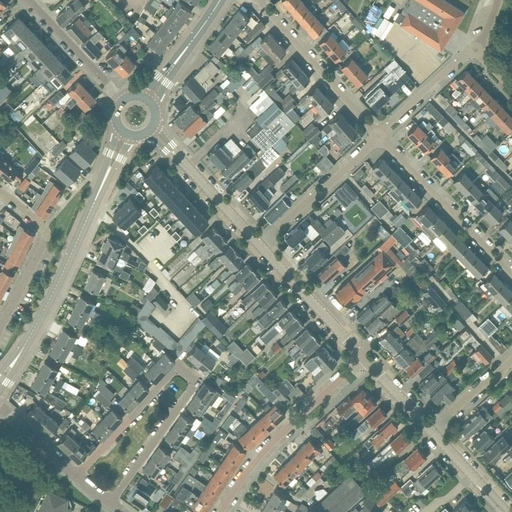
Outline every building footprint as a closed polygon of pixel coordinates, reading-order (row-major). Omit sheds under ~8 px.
[(57,17),(56,18),(63,26),(78,13),(78,12),(83,8),(76,0),(75,0),(76,0),(71,5),(57,17)] [(149,0),(144,8),(144,9),(146,10),(151,12),(154,14),(157,10),(160,3),(154,0),(149,0)] [(281,0),(289,9),(299,0),(281,0)] [(299,0),(289,9),(297,18),(308,9),(300,0),(299,0)] [(341,11),(343,14),(348,9),(339,0),(335,4),(341,11)] [(400,25),(432,45),(441,50),(464,12),(444,0),(408,0),(400,13),(399,12),(394,20),(401,24),(400,25)] [(172,5),(168,10),(171,12),(183,21),(191,11),(179,2),(175,7),(172,5)] [(297,18),(305,27),(316,18),(312,13),(316,9),(313,5),(308,9),(297,18)] [(372,6),(362,24),(370,29),(381,10),(372,6)] [(239,9),(231,19),(241,27),(242,27),(250,34),(253,37),(265,26),(261,21),(252,29),(245,23),(249,18),(239,9)] [(167,17),(163,22),(175,32),(183,21),(171,12),(168,10),(164,15),(167,17)] [(66,29),(73,37),(91,20),(88,17),(82,23),(79,18),(66,29)] [(351,19),(350,20),(355,26),(359,22),(355,17),(355,18),(354,17),(351,19)] [(4,31),(13,41),(27,27),(18,18),(9,27),(4,31)] [(316,18),(305,27),(314,36),(324,27),(316,18)] [(231,19),(223,28),(234,37),(241,27),(231,19)] [(89,21),(73,37),(79,43),(86,37),(91,32),(87,28),(92,24),(89,21)] [(163,22),(155,32),(167,42),(175,32),(163,22)] [(359,22),(355,26),(360,32),(365,28),(359,22)] [(10,61),(36,37),(27,27),(13,41),(7,45),(14,52),(5,60),(7,63),(10,61)] [(132,27),(127,32),(131,35),(135,40),(140,36),(132,27)] [(155,32),(149,28),(146,33),(152,37),(147,43),(159,52),(167,42),(155,32)] [(223,28),(216,37),(226,46),(234,37),(223,28)] [(101,51),(94,44),(103,36),(99,31),(81,47),(92,58),(101,51)] [(105,57),(113,65),(125,54),(122,51),(126,47),(122,43),(131,35),(127,32),(115,44),(117,46),(105,57)] [(259,51),(263,56),(277,42),(269,33),(259,42),(264,47),(259,51)] [(325,48),(328,51),(338,42),(329,33),(319,42),(324,48),(325,48)] [(247,42),(253,37),(250,34),(245,39),(247,42)] [(25,54),(30,59),(45,46),(36,37),(10,61),(14,66),(23,57),(23,56),(25,54)] [(226,46),(216,37),(208,47),(220,56),(220,55),(221,56),(225,52),(229,55),(232,50),(226,46)] [(277,42),(263,56),(271,65),(286,51),(277,42)] [(338,42),(328,51),(331,54),(330,55),(335,61),(346,51),(338,42)] [(376,42),(372,45),(377,51),(380,48),(376,42)] [(242,50),(241,52),(245,56),(254,48),(250,44),(243,50),(242,50)] [(30,59),(38,69),(53,55),(45,46),(30,59)] [(237,55),(241,52),(242,50),(239,47),(233,52),(236,56),(237,55)] [(380,48),(377,51),(382,56),(385,53),(380,48)] [(138,54),(141,58),(146,53),(143,49),(138,54)] [(125,54),(113,65),(123,75),(135,64),(125,54)] [(42,83),(47,78),(62,64),(53,55),(38,69),(39,69),(33,74),(42,83)] [(214,56),(211,59),(219,68),(224,63),(214,56)] [(347,72),(350,75),(359,67),(351,57),(341,67),(346,73),(347,72)] [(183,85),(182,86),(186,91),(184,93),(185,94),(190,100),(193,98),(194,99),(210,84),(213,81),(210,77),(219,68),(211,59),(183,85)] [(285,73),(290,78),(301,69),(292,59),(275,74),(279,78),(285,73)] [(47,78),(42,83),(50,92),(56,87),(63,80),(71,73),(62,64),(47,78)] [(269,64),(253,79),(257,83),(270,71),(273,69),(269,64)] [(367,92),(363,95),(376,108),(404,82),(409,78),(396,65),(392,69),(367,92)] [(359,67),(350,75),(353,79),(352,79),(357,85),(368,76),(359,67)] [(301,69),(290,78),(295,84),(289,90),(292,94),(310,79),(301,69)] [(458,89),(461,91),(474,79),(471,76),(472,75),(466,70),(456,79),(456,78),(452,82),(452,83),(451,84),(456,90),(457,89),(458,89)] [(276,78),(270,71),(257,83),(263,89),(276,78)] [(2,74),(0,75),(0,87),(8,80),(2,74)] [(455,97),(450,102),(450,103),(454,106),(459,101),(459,102),(469,92),(474,97),(484,88),(478,82),(477,82),(474,79),(461,91),(455,97)] [(61,106),(65,111),(76,100),(87,90),(78,81),(68,91),(72,95),(64,103),(61,106)] [(5,84),(0,88),(0,99),(10,90),(5,84)] [(309,100),(314,105),(325,96),(316,86),(299,101),(302,105),(309,100)] [(203,107),(204,108),(190,122),(183,128),(191,137),(198,130),(213,116),(209,112),(210,111),(209,110),(215,104),(222,105),(222,99),(225,96),(224,95),(228,90),(225,87),(222,89),(218,93),(213,98),(203,107)] [(193,117),(203,107),(213,98),(218,93),(214,88),(201,100),(201,101),(196,105),(195,104),(192,106),(190,104),(175,119),(174,119),(182,127),(189,120),(193,116),(193,117)] [(474,97),(469,102),(477,110),(478,109),(491,97),(488,93),(484,88),(474,97)] [(48,101),(53,106),(64,95),(59,90),(48,101)] [(95,100),(87,90),(76,100),(85,110),(95,100)] [(434,98),(443,108),(449,103),(440,93),(434,98)] [(274,101),(282,110),(293,100),(294,99),(289,94),(278,105),(274,101)] [(325,96),(314,105),(319,111),(313,117),(316,121),(334,105),(325,96)] [(485,109),(490,114),(500,104),(495,99),(494,100),(491,97),(478,109),(481,112),(485,109)] [(297,103),(293,100),(282,110),(294,123),(298,119),(289,111),(297,103)] [(245,168),(271,144),(274,142),(280,137),(283,134),(294,123),(282,110),(274,101),(254,121),(255,123),(246,132),(261,148),(250,158),(242,149),(228,162),(221,169),(223,171),(221,172),(226,177),(227,176),(229,178),(237,171),(242,166),(245,168)] [(424,107),(438,122),(443,117),(439,112),(430,102),(424,107)] [(3,107),(9,114),(14,109),(8,103),(3,107)] [(449,103),(443,108),(449,114),(452,117),(457,113),(449,103)] [(490,114),(498,123),(508,114),(504,110),(505,110),(500,104),(490,114)] [(17,108),(10,115),(17,122),(24,116),(17,108)] [(70,122),(76,128),(87,117),(82,111),(70,122)] [(332,126),(337,132),(348,122),(340,113),(323,128),(326,132),(332,126)] [(508,114),(498,123),(495,126),(498,130),(502,126),(507,132),(511,126),(511,116),(511,117),(508,114)] [(443,117),(438,122),(442,126),(442,127),(449,134),(452,132),(455,128),(443,117)] [(456,121),(461,126),(465,122),(460,117),(456,121)] [(338,133),(331,138),(340,148),(338,150),(343,156),(354,146),(349,140),(358,132),(348,122),(337,132),(338,133)] [(417,124),(407,134),(412,139),(413,139),(416,142),(431,128),(433,126),(429,122),(422,129),(417,124)] [(465,122),(461,126),(466,131),(469,134),(473,130),(465,122)] [(302,131),(306,136),(316,127),(312,123),(302,131)] [(316,127),(306,136),(310,140),(321,131),(317,127),(316,127)] [(431,128),(416,142),(419,145),(419,146),(424,152),(431,145),(434,142),(430,137),(435,132),(431,128)] [(283,134),(280,137),(286,143),(289,140),(283,134)] [(473,137),(478,143),(481,139),(476,134),(473,137)] [(458,139),(463,143),(466,140),(462,135),(458,139)] [(481,139),(478,143),(482,147),(489,154),(492,151),(497,146),(489,138),(486,135),(481,139)] [(0,145),(0,147),(3,150),(11,141),(7,137),(0,145)] [(207,154),(220,168),(227,162),(241,149),(230,138),(221,147),(218,144),(214,148),(207,154)] [(62,140),(57,146),(62,151),(67,145),(62,140)] [(308,140),(288,158),(291,162),(311,143),(308,140)] [(463,143),(461,145),(465,150),(472,157),(478,151),(472,145),(467,140),(463,143)] [(71,153),(84,165),(94,154),(81,142),(71,153)] [(233,182),(241,190),(279,153),(271,144),(245,168),(246,170),(233,182)] [(62,151),(57,146),(51,152),(57,157),(62,151)] [(436,162),(439,166),(449,157),(440,148),(430,158),(435,163),(436,162)] [(6,155),(12,160),(17,155),(10,149),(6,155)] [(484,172),(487,169),(491,165),(478,151),(472,157),(471,158),(474,161),(477,159),(484,165),(481,168),(484,172)] [(449,157),(439,166),(442,169),(442,170),(447,175),(454,168),(457,166),(461,162),(456,157),(453,153),(449,157)] [(325,155),(321,160),(315,165),(324,174),(334,165),(325,155)] [(24,171),(29,175),(35,167),(37,165),(40,161),(35,157),(24,171)] [(495,161),(500,166),(503,162),(498,157),(495,161)] [(372,167),(382,177),(391,168),(382,158),(372,167)] [(55,170),(61,176),(68,182),(79,171),(71,164),(65,159),(55,170)] [(8,162),(0,171),(0,173),(9,181),(13,175),(19,180),(23,175),(8,162)] [(503,162),(500,166),(504,171),(508,167),(503,162)] [(29,175),(26,178),(30,181),(39,171),(41,169),(37,165),(35,167),(29,175)] [(156,165),(143,177),(151,185),(164,174),(156,165)] [(491,165),(487,169),(492,174),(496,170),(491,165)] [(254,190),(247,197),(260,211),(267,204),(271,200),(263,192),(273,183),(274,184),(285,173),(279,166),(254,190)] [(360,168),(352,175),(356,181),(365,173),(360,168)] [(385,181),(392,187),(401,178),(391,168),(382,177),(382,178),(378,182),(381,184),(385,181)] [(453,181),(463,192),(473,182),(463,172),(453,181)] [(164,174),(151,185),(158,193),(171,181),(164,174)] [(294,174),(279,188),(285,194),(285,193),(288,191),(292,187),(300,180),(294,174)] [(497,180),(507,190),(511,186),(500,176),(497,180)] [(30,181),(26,178),(26,177),(18,186),(23,190),(30,181)] [(388,192),(398,202),(411,188),(401,178),(392,187),(392,188),(388,192)] [(50,180),(45,187),(59,196),(63,189),(55,184),(50,180)] [(128,181),(125,185),(130,191),(134,188),(128,181)] [(171,181),(158,193),(166,201),(178,189),(171,181)] [(339,188),(352,202),(358,196),(345,182),(339,188)] [(463,192),(473,202),(483,192),(473,182),(463,192)] [(361,187),(366,192),(370,189),(365,184),(361,187)] [(45,189),(41,194),(54,203),(59,196),(45,187),(44,188),(45,189)] [(483,213),(493,203),(498,198),(488,187),(483,192),(473,202),(483,213)] [(411,188),(398,202),(402,198),(412,208),(422,199),(411,188)] [(178,189),(166,201),(173,209),(186,197),(178,189)] [(370,189),(366,192),(371,198),(374,194),(370,189)] [(138,192),(134,196),(140,201),(144,197),(139,191),(138,192)] [(36,200),(35,201),(49,210),(54,203),(41,194),(37,192),(33,198),(36,200)] [(271,208),(264,215),(271,223),(290,206),(293,202),(290,198),(289,197),(286,194),(271,208)] [(186,197),(173,209),(180,217),(193,205),(186,197)] [(130,198),(121,206),(133,219),(142,211),(130,198)] [(49,210),(35,201),(31,207),(35,211),(45,217),(49,210)] [(493,203),(483,213),(493,223),(503,213),(493,203)] [(193,205),(180,217),(188,225),(201,213),(193,205)] [(384,205),(375,214),(380,219),(381,218),(382,216),(385,214),(389,210),(384,205)] [(421,226),(423,229),(437,215),(427,205),(414,218),(422,225),(421,226)] [(121,206),(113,215),(124,227),(133,219),(121,206)] [(153,207),(149,211),(154,217),(159,213),(153,207)] [(389,210),(385,214),(390,219),(394,215),(389,210)] [(201,213),(188,225),(195,233),(208,222),(201,213)] [(399,227),(401,225),(408,219),(404,214),(395,222),(399,227)] [(434,239),(438,235),(448,226),(437,215),(423,229),(426,231),(434,239)] [(298,225),(285,237),(286,239),(285,240),(289,244),(290,243),(293,246),(300,240),(306,234),(312,239),(318,233),(319,233),(325,228),(316,219),(315,221),(314,221),(312,219),(308,222),(305,219),(299,225),(298,225)] [(499,229),(509,239),(511,235),(511,222),(509,219),(499,229)] [(335,220),(320,234),(325,239),(340,226),(335,220)] [(17,231),(11,241),(26,249),(31,239),(34,234),(24,229),(20,225),(17,229),(17,230),(17,231)] [(144,225),(138,230),(142,235),(148,229),(144,225)] [(438,235),(448,245),(457,236),(448,226),(438,235)] [(201,245),(198,248),(201,251),(220,234),(213,227),(201,238),(205,243),(202,247),(201,245)] [(396,230),(392,234),(392,235),(397,240),(404,247),(409,243),(396,230)] [(175,231),(171,235),(176,241),(181,237),(175,231)] [(227,242),(220,234),(201,251),(205,255),(207,252),(206,250),(209,247),(215,253),(227,242)] [(402,256),(389,242),(393,238),(390,235),(378,246),(363,260),(357,266),(346,277),(349,279),(342,285),(335,292),(348,306),(395,263),(402,256)] [(448,245),(458,256),(467,246),(457,236),(448,245)] [(108,237),(102,250),(127,260),(128,258),(130,253),(120,249),(122,244),(108,237)] [(11,241),(6,251),(21,258),(26,249),(11,241)] [(313,253),(305,259),(314,269),(321,262),(323,265),(328,259),(326,257),(322,252),(327,247),(322,241),(319,245),(311,251),(313,253)] [(409,243),(404,247),(409,252),(408,253),(410,256),(407,258),(410,262),(416,257),(419,254),(409,243)] [(219,258),(224,263),(236,252),(230,245),(222,251),(207,265),(211,268),(217,263),(216,261),(219,258)] [(318,273),(326,282),(339,271),(341,273),(346,268),(337,258),(348,248),(345,245),(334,255),(336,256),(318,273)] [(458,256),(468,266),(477,257),(467,246),(458,256)] [(102,250),(97,261),(106,265),(112,268),(116,270),(121,272),(125,265),(125,263),(130,266),(133,260),(128,258),(127,260),(102,250)] [(194,250),(187,258),(190,261),(198,254),(194,250)] [(6,262),(5,264),(12,267),(14,262),(18,264),(21,258),(6,251),(5,253),(9,255),(6,262)] [(198,254),(190,261),(194,265),(202,258),(205,255),(201,251),(198,254)] [(236,252),(224,263),(230,270),(226,273),(225,271),(219,277),(222,280),(237,267),(244,260),(236,252)] [(133,260),(130,266),(135,268),(144,272),(147,267),(147,265),(138,256),(136,261),(133,260)] [(477,257),(468,266),(478,276),(487,267),(477,257)] [(399,265),(412,279),(419,272),(410,262),(407,258),(399,265)] [(420,262),(425,267),(429,264),(424,259),(420,262)] [(232,285),(228,288),(231,291),(234,288),(253,270),(246,263),(239,270),(234,274),(240,280),(236,283),(234,282),(232,285)] [(429,264),(425,267),(430,273),(433,269),(429,264)] [(0,271),(0,277),(1,279),(3,276),(10,279),(12,275),(9,273),(11,268),(4,265),(1,271),(0,271)] [(434,278),(438,282),(447,274),(443,269),(434,278)] [(85,286),(97,292),(105,276),(102,274),(93,270),(85,286)] [(234,288),(232,285),(225,291),(228,294),(231,297),(241,289),(239,287),(243,284),(248,290),(261,278),(253,270),(234,288)] [(419,272),(412,279),(410,281),(411,282),(413,280),(420,287),(425,282),(418,274),(420,272),(419,272)] [(494,292),(494,293),(503,283),(493,273),(483,282),(489,287),(483,292),(488,297),(494,292)] [(0,286),(5,289),(10,279),(3,276),(1,279),(0,277),(0,286)] [(142,288),(149,292),(150,292),(153,287),(156,282),(149,276),(147,281),(143,279),(140,286),(143,287),(142,288)] [(111,284),(120,288),(123,284),(114,280),(111,284)] [(439,283),(444,289),(447,286),(443,280),(439,283)] [(253,294),(258,300),(270,289),(263,281),(256,288),(241,301),(245,305),(251,299),(249,297),(253,294)] [(494,293),(504,303),(511,295),(511,292),(503,283),(494,293)] [(145,297),(142,302),(145,304),(148,299),(150,301),(158,292),(154,287),(154,288),(153,287),(150,292),(149,292),(145,297)] [(270,289),(258,300),(263,306),(260,309),(258,307),(252,313),(255,316),(270,303),(277,296),(270,289)] [(356,315),(364,323),(371,316),(390,299),(385,293),(371,306),(369,304),(356,315)] [(80,295),(74,308),(86,314),(93,302),(89,300),(80,295)] [(511,295),(504,303),(500,307),(510,316),(509,317),(509,318),(511,315),(511,295)] [(153,301),(162,311),(168,305),(159,296),(153,301)] [(145,304),(144,305),(151,311),(151,312),(156,307),(150,301),(148,299),(145,304)] [(268,310),(258,319),(265,327),(280,314),(287,307),(280,299),(272,306),(268,310)] [(365,324),(372,332),(385,321),(382,318),(395,306),(390,300),(365,324)] [(457,303),(453,306),(465,319),(468,316),(472,314),(460,301),(457,303)] [(141,309),(140,311),(146,316),(148,316),(151,312),(151,311),(144,305),(141,309)] [(76,324),(80,326),(86,314),(74,308),(68,320),(76,324)] [(395,318),(401,325),(411,315),(405,309),(395,318)] [(282,316),(259,337),(266,344),(284,328),(296,317),(290,310),(282,316)] [(104,316),(95,311),(92,317),(98,320),(101,321),(104,316)] [(134,319),(142,326),(148,321),(146,316),(140,311),(134,319)] [(211,311),(201,320),(209,329),(219,319),(211,311)] [(205,325),(198,317),(194,322),(201,329),(205,325)] [(296,317),(284,328),(289,334),(286,337),(285,336),(280,340),(284,344),(297,332),(304,325),(296,317)] [(150,320),(148,321),(142,326),(147,331),(154,324),(150,320)] [(447,320),(440,327),(444,331),(451,324),(447,320)] [(201,329),(194,322),(190,327),(198,334),(201,329)] [(478,327),(477,328),(487,339),(490,335),(493,332),(484,322),(483,322),(478,327)] [(158,328),(154,324),(147,331),(152,335),(153,334),(158,328)] [(209,329),(214,335),(216,337),(221,332),(216,326),(214,324),(211,328),(209,329)] [(379,340),(387,348),(392,354),(403,343),(399,338),(404,334),(396,326),(391,330),(390,329),(379,340)] [(130,327),(124,334),(128,337),(134,331),(130,327)] [(160,327),(158,328),(153,334),(157,338),(164,331),(160,327)] [(198,334),(190,327),(186,332),(194,338),(198,334)] [(289,352),(291,355),(313,335),(306,328),(294,339),(299,345),(296,348),(295,347),(289,352)] [(406,333),(409,337),(415,332),(412,328),(406,333)] [(63,329),(56,341),(68,348),(75,335),(63,329)] [(214,335),(209,329),(204,334),(210,339),(214,335)] [(168,334),(164,331),(157,338),(158,339),(161,342),(168,334)] [(194,338),(186,332),(182,337),(190,343),(194,338)] [(418,356),(439,337),(434,332),(424,342),(417,333),(393,355),(404,367),(411,360),(415,356),(409,349),(412,347),(412,348),(414,351),(414,352),(418,356)] [(172,338),(168,334),(161,342),(165,345),(165,346),(172,338)] [(313,335),(291,355),(295,359),(301,353),(299,352),(303,349),(308,354),(321,343),(313,335)] [(490,335),(487,339),(501,354),(507,348),(502,343),(500,344),(495,339),(494,340),(490,335)] [(190,343),(182,337),(177,343),(185,350),(190,343)] [(173,339),(172,338),(165,346),(171,350),(176,344),(172,340),(173,339)] [(165,345),(161,342),(158,339),(152,345),(159,352),(165,345)] [(233,353),(237,357),(237,356),(242,352),(243,350),(233,340),(226,347),(233,353)] [(68,348),(56,341),(50,353),(62,359),(68,348)] [(186,355),(197,363),(206,352),(200,348),(203,345),(198,341),(186,355)] [(216,346),(222,352),(226,347),(220,342),(216,346)] [(271,348),(276,353),(282,348),(277,342),(271,348)] [(185,350),(177,343),(176,344),(171,350),(178,357),(185,350)] [(74,350),(74,351),(80,354),(83,348),(77,345),(74,350)] [(474,352),(485,364),(492,357),(482,345),(474,352)] [(304,363),(304,364),(311,372),(318,365),(330,354),(323,346),(316,353),(304,363)] [(152,359),(152,360),(165,372),(175,361),(165,351),(155,362),(152,359)] [(405,368),(413,376),(435,356),(430,351),(423,357),(424,358),(422,360),(418,357),(405,368)] [(206,352),(197,363),(206,371),(215,360),(206,352)] [(239,354),(237,356),(246,365),(250,361),(242,352),(239,354)] [(233,353),(228,358),(234,363),(238,358),(237,357),(233,353)] [(330,354),(318,365),(322,368),(312,378),(315,382),(337,361),(330,354)] [(130,365),(138,373),(141,370),(148,376),(155,382),(165,372),(152,360),(147,365),(146,364),(144,366),(132,355),(126,362),(130,365)] [(444,370),(448,374),(458,365),(454,361),(444,370)] [(45,362),(38,374),(51,381),(58,369),(45,362)] [(430,362),(419,372),(423,377),(434,366),(430,362)] [(133,379),(138,373),(130,365),(124,371),(133,379)] [(419,383),(425,390),(428,393),(436,386),(446,377),(440,371),(436,376),(432,372),(427,377),(419,383)] [(437,388),(430,395),(438,403),(443,398),(447,403),(456,395),(452,390),(455,388),(451,384),(450,383),(458,376),(454,371),(437,388)] [(51,381),(38,374),(31,385),(44,393),(51,381)] [(266,412),(275,423),(280,418),(281,418),(285,414),(280,408),(284,404),(280,400),(272,391),(261,379),(257,375),(255,377),(261,384),(258,386),(275,404),(271,407),(268,403),(263,408),(266,412)] [(99,383),(105,386),(109,379),(104,376),(99,383)] [(59,378),(56,384),(62,387),(65,381),(59,378)] [(285,379),(272,391),(280,400),(293,387),(285,379)] [(139,380),(129,390),(139,400),(149,389),(142,382),(139,380)] [(196,394),(210,404),(211,405),(220,393),(215,390),(204,382),(200,389),(196,394)] [(68,383),(65,389),(75,395),(78,389),(68,383)] [(62,387),(56,384),(53,389),(59,392),(62,387)] [(349,396),(336,408),(342,415),(346,418),(357,408),(370,396),(362,388),(351,398),(349,396)] [(26,395),(32,399),(35,394),(28,390),(26,395)] [(95,396),(106,407),(112,401),(100,390),(95,396)] [(139,400),(129,390),(119,401),(122,404),(129,411),(139,400)] [(225,390),(221,395),(233,403),(236,398),(225,390)] [(43,398),(55,404),(56,403),(63,407),(66,402),(47,391),(43,398)] [(210,404),(196,394),(192,400),(187,406),(195,412),(201,416),(210,404)] [(243,396),(239,402),(243,406),(247,399),(243,396)] [(370,396),(357,408),(360,411),(348,422),(353,427),(365,415),(364,415),(376,404),(370,396)] [(511,398),(502,408),(502,407),(496,413),(500,417),(511,406),(511,398)] [(239,402),(231,414),(236,417),(238,419),(241,416),(238,413),(243,406),(239,402)] [(56,403),(55,404),(56,405),(54,409),(60,412),(63,407),(56,403)] [(498,403),(492,408),(495,412),(496,413),(502,407),(498,403)] [(28,415),(38,425),(47,415),(44,412),(37,405),(28,415)] [(478,410),(460,427),(469,437),(476,430),(487,420),(492,415),(495,412),(492,409),(492,408),(488,411),(483,406),(478,410)] [(379,407),(350,434),(355,438),(361,432),(369,425),(368,425),(371,422),(375,426),(379,422),(387,415),(379,407)] [(112,408),(102,419),(113,429),(122,418),(112,408)] [(266,412),(257,421),(267,431),(271,427),(275,423),(266,412)] [(182,414),(173,426),(184,434),(184,433),(191,438),(195,432),(189,427),(193,422),(182,414)] [(236,417),(231,414),(225,422),(229,425),(234,419),(236,417)] [(47,415),(38,425),(50,435),(58,426),(47,415)] [(205,416),(201,422),(213,430),(221,420),(216,416),(212,422),(205,416)] [(65,418),(58,426),(63,430),(69,422),(65,418)] [(113,429),(102,419),(92,430),(103,439),(113,429)] [(364,443),(368,447),(373,442),(377,446),(385,438),(398,427),(390,419),(364,443)] [(80,425),(86,431),(91,426),(85,421),(80,425)] [(257,421),(248,429),(257,439),(262,435),(267,431),(257,421)] [(213,430),(201,422),(198,426),(210,435),(213,430)] [(242,423),(233,432),(248,448),(253,444),(252,444),(257,439),(248,429),(242,423)] [(476,447),(478,450),(480,450),(481,451),(494,439),(489,434),(494,429),(489,424),(479,434),(472,440),(476,445),(476,447)] [(184,434),(173,426),(165,438),(176,445),(184,434)] [(57,442),(68,452),(76,442),(71,437),(76,431),(71,427),(57,442)] [(310,432),(319,441),(324,437),(315,427),(310,432)] [(212,439),(210,443),(215,446),(217,443),(221,437),(224,439),(227,435),(220,429),(212,439)] [(368,462),(374,468),(388,456),(390,458),(394,454),(395,455),(398,452),(403,447),(411,441),(402,432),(392,441),(392,440),(385,447),(368,462)] [(491,446),(483,453),(487,457),(487,460),(489,462),(492,462),(492,463),(500,456),(505,451),(511,445),(503,435),(491,446)] [(323,443),(329,450),(335,444),(329,438),(323,443)] [(305,444),(301,449),(310,458),(319,449),(309,439),(305,444)] [(77,442),(76,442),(68,452),(79,462),(87,453),(89,454),(96,447),(92,443),(90,446),(87,444),(83,448),(77,442)] [(207,447),(202,453),(207,457),(211,451),(215,446),(210,443),(207,447)] [(234,443),(226,454),(238,462),(242,456),(242,457),(246,451),(234,443)] [(159,445),(151,457),(162,465),(170,453),(159,445)] [(180,446),(176,452),(191,462),(198,451),(194,448),(190,453),(180,446)] [(390,469),(399,480),(411,468),(413,470),(419,465),(426,458),(417,448),(405,460),(403,458),(399,462),(399,461),(390,469)] [(296,453),(291,457),(305,470),(308,467),(305,464),(310,458),(301,449),(296,453)] [(182,464),(175,475),(180,478),(191,462),(176,452),(172,457),(182,464)] [(207,457),(202,453),(198,460),(203,463),(207,457)] [(226,454),(220,464),(232,472),(235,467),(234,467),(238,462),(226,454)] [(324,465),(328,469),(333,463),(336,460),(332,456),(329,459),(324,465)] [(162,465),(151,457),(143,469),(152,476),(153,477),(154,476),(162,465)] [(288,462),(283,467),(293,476),(298,471),(301,474),(305,470),(291,457),(287,461),(288,462)] [(220,464),(213,475),(224,482),(228,477),(232,472),(220,464)] [(414,482),(411,479),(400,489),(407,496),(413,490),(410,487),(413,484),(420,492),(441,474),(432,464),(414,482)] [(193,467),(188,473),(193,476),(197,471),(193,467)] [(293,476),(283,467),(279,471),(278,471),(274,475),(284,485),(293,476)] [(317,471),(311,477),(316,481),(321,475),(317,471)] [(188,473),(181,484),(191,491),(194,485),(202,490),(199,496),(210,503),(214,498),(218,493),(206,485),(205,485),(193,476),(188,473)] [(308,511),(343,511),(367,490),(351,473),(308,511)] [(152,476),(150,480),(152,482),(166,492),(169,494),(180,478),(175,475),(167,486),(154,476),(153,477),(152,476)] [(213,475),(206,485),(218,493),(221,488),(220,488),(224,482),(213,475)] [(316,481),(311,477),(306,482),(310,487),(316,481)] [(400,489),(411,479),(410,478),(400,487),(395,481),(374,500),(380,506),(400,488),(400,489)] [(150,496),(142,490),(148,483),(142,479),(137,486),(136,486),(128,497),(142,507),(148,499),(150,496)] [(191,491),(181,484),(173,494),(184,501),(191,506),(200,511),(205,511),(207,509),(210,503),(199,496),(191,491)] [(0,511),(71,511),(73,509),(64,505),(67,498),(48,488),(36,511),(2,511),(4,509),(0,507),(0,511)] [(295,494),(299,498),(305,492),(300,488),(295,494)] [(323,488),(315,490),(316,496),(315,497),(318,500),(327,492),(323,488)] [(274,490),(268,501),(279,508),(280,508),(284,510),(287,506),(283,503),(286,498),(274,490)] [(169,494),(166,492),(158,504),(166,509),(170,503),(176,507),(181,501),(169,494)] [(358,511),(359,511),(372,511),(370,509),(376,504),(378,506),(371,498),(368,495),(362,500),(366,504),(358,511)] [(476,511),(465,500),(452,511),(449,511),(445,507),(439,511),(476,511)] [(268,501),(261,511),(263,511),(276,511),(279,508),(268,501)]
